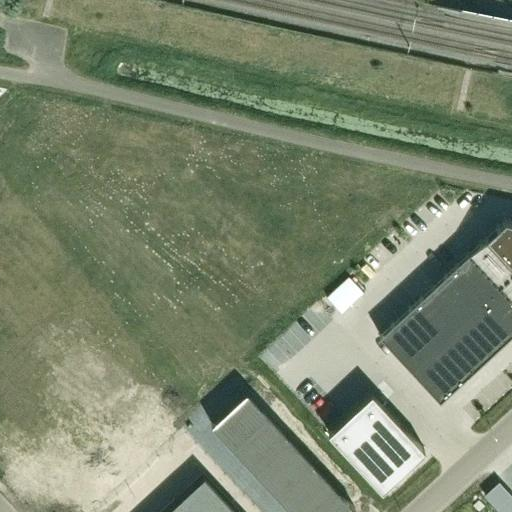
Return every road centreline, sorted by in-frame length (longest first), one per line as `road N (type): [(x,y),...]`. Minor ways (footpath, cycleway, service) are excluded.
road 1 (unknown): [(476,461),(359,341),(349,310),(362,289),(475,214)]
road 2 (unclassified): [(511,428),(421,511)]
